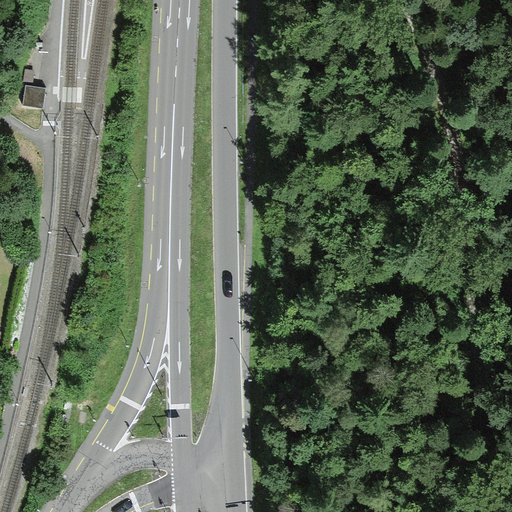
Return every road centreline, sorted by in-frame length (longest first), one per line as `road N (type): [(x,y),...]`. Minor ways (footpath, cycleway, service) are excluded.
road 1 (track): [(410,0),(468,212),(491,511)]
road 2 (primary): [(225,468),(223,0)]
road 3 (primary): [(178,0),(169,291)]
road 4 (secondary): [(169,291),(129,402),(83,478)]
road 5 (primary): [(169,291),(183,457)]
